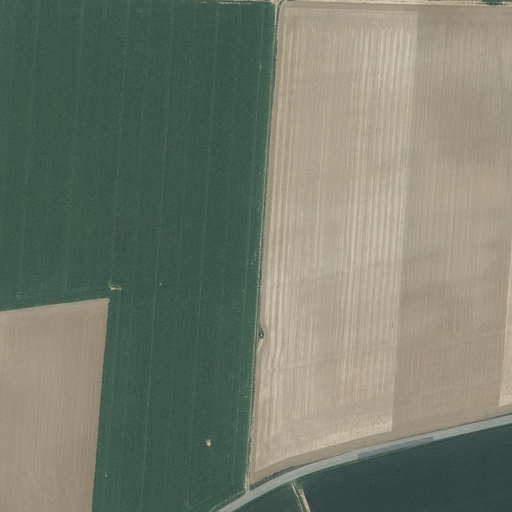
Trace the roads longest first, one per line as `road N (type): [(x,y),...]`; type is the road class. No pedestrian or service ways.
road 1 (track): [(248,497),(277,0)]
road 2 (tertiary): [(224,511),(303,470),(511,418)]
